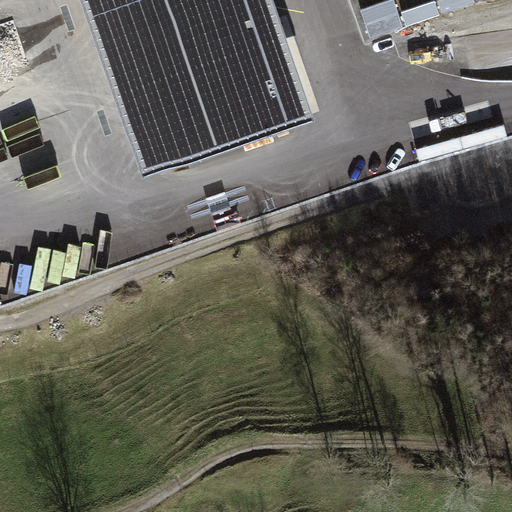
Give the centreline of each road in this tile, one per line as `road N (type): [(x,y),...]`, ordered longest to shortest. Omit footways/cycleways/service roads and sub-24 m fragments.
road 1 (track): [(511,150),(0,323)]
road 2 (track): [(113,511),(241,448),(306,437),(511,448)]
